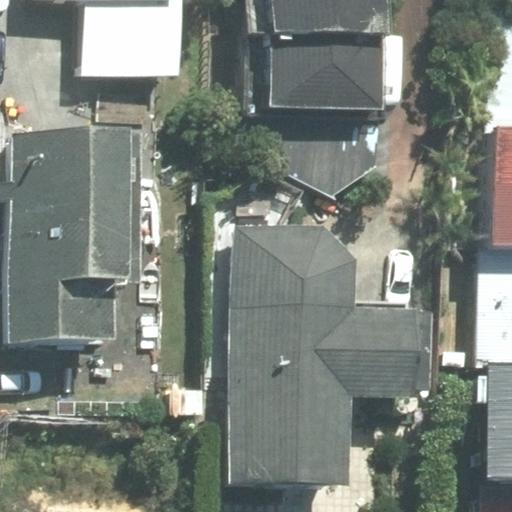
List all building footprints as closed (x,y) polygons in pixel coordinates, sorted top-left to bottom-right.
[(141,0),(11,0),(12,10),(65,12),(62,87),(148,90),(151,4),(141,4),(141,0)] [(354,0),(242,0),(239,115),(350,119),(354,0)] [(511,511),(511,14),(475,12),(453,492),(462,493),(461,511),(511,511)] [(109,141),(0,141),(0,350),(87,350),(86,288),(110,287),(109,141)] [(217,234),(208,490),(321,494),(324,403),(386,405),(389,318),(327,316),(328,265),(297,264),(298,237),(217,234)]
